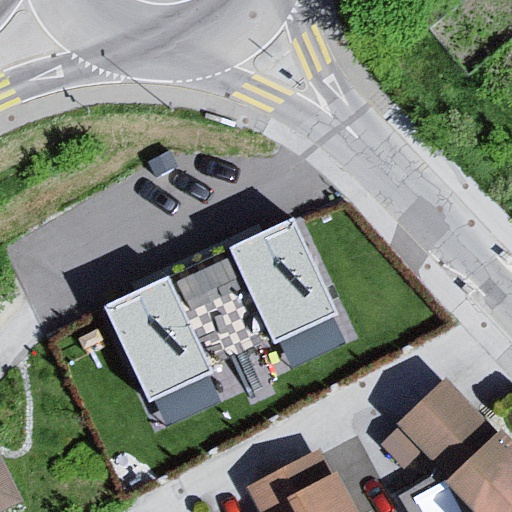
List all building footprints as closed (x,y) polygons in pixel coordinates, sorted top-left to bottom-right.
[(296,225),(234,254),(275,341),(278,348),(340,320),(296,225)] [(234,254),(171,283),(212,370),(275,341),(234,254)] [(171,283),(108,312),(152,406),(215,377),(212,370),(171,283)] [(511,511),(511,440),(448,375),(394,426),(475,511),(511,511)] [(358,511),(325,447),(247,487),(259,511),(358,511)] [(0,459),(0,511),(20,503),(0,459)]
